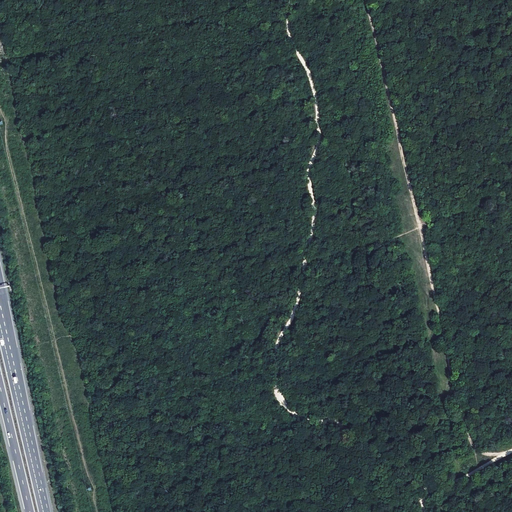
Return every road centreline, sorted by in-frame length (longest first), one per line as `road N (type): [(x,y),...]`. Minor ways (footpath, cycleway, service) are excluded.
road 1 (track): [(414,223),(470,474)]
road 2 (track): [(366,0),(414,223)]
road 3 (motorway): [(43,511),(0,321)]
road 4 (motorway): [(0,385),(30,511)]
